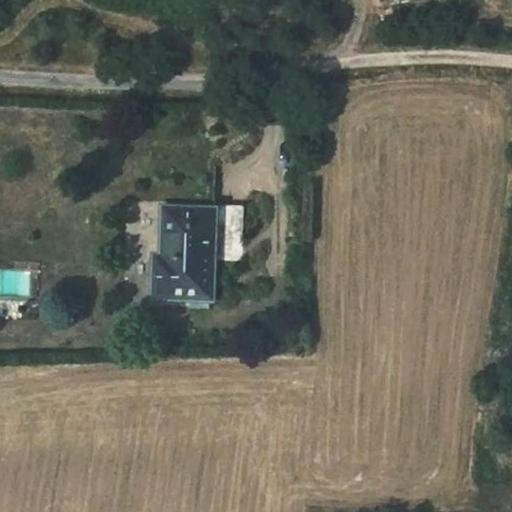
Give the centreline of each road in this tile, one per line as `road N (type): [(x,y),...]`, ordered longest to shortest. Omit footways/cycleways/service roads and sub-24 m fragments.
road 1 (unclassified): [(0,77),(233,80),(336,62)]
road 2 (track): [(336,62),(425,54),(511,61)]
